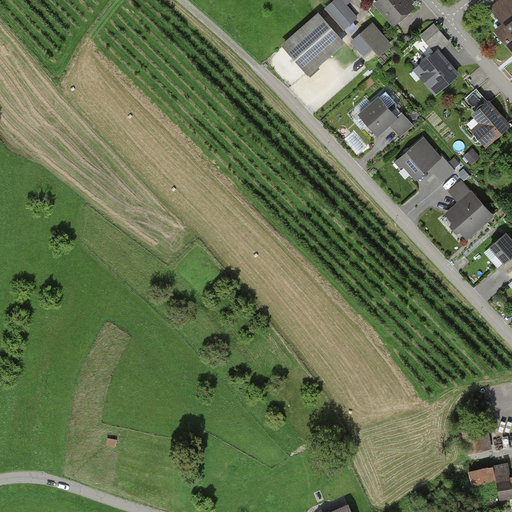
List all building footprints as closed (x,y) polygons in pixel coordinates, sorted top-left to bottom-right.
[(334,0),(327,7),(346,29),(360,17),(348,3),(351,0),(334,0)] [(418,8),(410,0),(379,0),(374,4),(395,28),(418,8)] [(511,50),(511,0),(500,0),(491,8),(504,23),(495,30),(511,50)] [(342,40),(318,13),(284,43),(308,70),(342,40)] [(395,46),(374,22),(352,42),(364,56),(372,49),(381,59),(395,46)] [(462,74),(440,48),(413,71),(436,97),(462,74)] [(398,116),(380,97),(359,116),(379,137),(391,125),(403,138),(416,126),(403,112),(398,116)] [(511,127),(511,125),(490,101),(473,116),(480,124),(472,131),(488,149),(511,127)] [(356,152),(367,147),(359,131),(348,136),(356,152)] [(457,172),(426,138),(396,166),(414,185),(431,170),(444,183),(457,172)] [(466,242),(496,216),(464,181),(450,193),(459,203),(443,217),(466,242)] [(505,264),(511,257),(511,239),(506,233),(490,249),(505,264)] [(469,454),(493,450),(487,417),(463,422),(469,454)] [(511,498),(511,476),(510,462),(495,464),(470,472),(474,487),(498,480),(501,500),(511,498)] [(350,503),(353,511),(367,511),(359,493),(353,495),(343,500),(346,505),(350,503)] [(346,505),(332,511),(353,511),(350,503),(346,505)]
